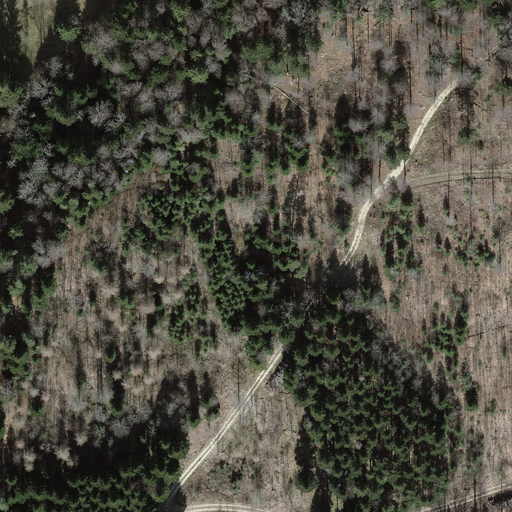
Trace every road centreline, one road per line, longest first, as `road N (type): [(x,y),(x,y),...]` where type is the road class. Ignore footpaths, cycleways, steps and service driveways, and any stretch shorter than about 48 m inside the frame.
road 1 (track): [(158,511),(355,244),(364,209),(430,112),(511,37)]
road 2 (track): [(511,468),(498,459),(453,384),(392,317),(380,265),(358,233)]
road 3 (track): [(389,176),(511,173)]
